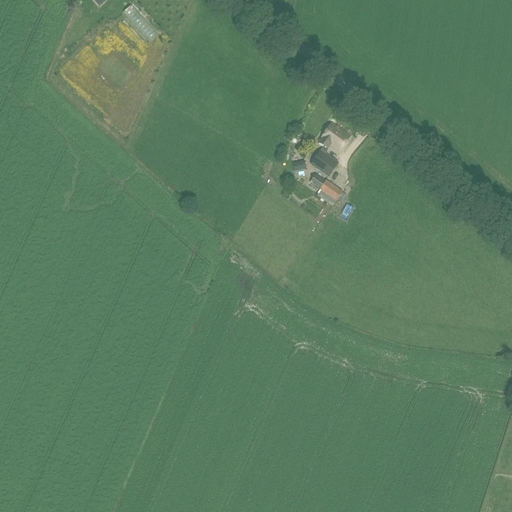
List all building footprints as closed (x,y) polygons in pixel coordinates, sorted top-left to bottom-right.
[(351,136),(333,123),(321,138),(322,138),(319,142),(324,145),(321,150),(311,163),(328,176),(338,163),(325,153),(330,145),(340,152),(351,136)] [(299,163),(300,170),(309,169),(308,162),(299,163)] [(320,190),(326,181),(316,174),(310,183),(320,190)] [(327,180),(326,181),(320,190),(321,190),(317,196),(332,206),(336,200),(342,192),(343,192),(327,180)] [(347,195),(342,192),(336,200),(341,204),(347,195)]
